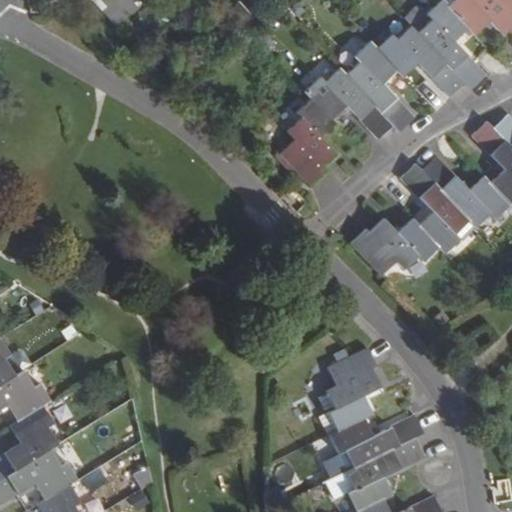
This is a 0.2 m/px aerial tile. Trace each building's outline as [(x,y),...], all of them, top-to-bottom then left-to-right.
[(102,0),(109,6),(104,11),(120,28),(140,10),(133,1),(133,0),(102,0)] [(468,29),(473,36),(489,21),(496,29),(503,36),(511,26),(511,0),(473,0),(471,2),(468,0),(459,0),(449,9),(468,29)] [(417,33),(464,83),(471,90),(486,76),(467,57),(454,42),(468,29),(448,8),(441,1),(427,14),(432,20),(417,33)] [(377,49),(397,70),(404,77),(418,64),(431,77),(450,96),(464,83),(417,33),(411,27),(397,40),(392,36),(377,49)] [(346,75),(393,124),(400,131),(414,118),(402,105),(382,84),(397,70),(377,49),(371,43),(356,56),(360,62),(346,75)] [(306,92),(311,98),(332,120),(346,106),(360,120),(378,139),(393,124),(346,75),(340,69),(326,83),(320,78),(306,92)] [(280,153),(298,172),(311,186),(326,171),(323,167),(337,153),(331,147),(325,140),(339,127),(332,120),(311,98),(298,111),(302,116),(287,130),(295,139),(280,153)] [(511,120),(507,115),(492,129),(511,150),(511,120)] [(511,150),(492,129),(486,123),(471,137),(482,148),(503,170),(488,184),(509,206),(511,209),(511,150)] [(509,206),(488,184),(483,178),(468,192),(453,176),(435,158),(420,172),(468,221),(474,228),(490,214),(495,219),(509,206)] [(468,221),(420,172),(414,165),(399,179),(417,198),(432,213),(416,227),(436,248),(442,254),(459,240),(454,234),(468,221)] [(436,248),(416,227),(411,221),(396,234),(388,225),(382,220),(367,234),(363,230),(348,244),(380,276),(395,263),(402,270),(417,257),(422,262),(436,248)] [(474,228),(468,221),(454,234),(461,241),(475,229),(474,228)] [(0,383),(14,375),(3,358),(10,354),(0,338),(0,383)] [(366,348),(354,354),(326,367),(335,385),(325,390),(334,409),(328,412),(336,429),(363,416),(370,412),(361,394),(371,389),(379,385),(370,368),(375,365),(366,348)] [(14,375),(0,383),(0,408),(6,405),(17,422),(42,405),(50,400),(40,384),(33,388),(22,370),(14,375)] [(42,405),(17,422),(9,426),(20,443),(4,454),(0,456),(0,480),(50,449),(58,444),(47,426),(53,422),(42,405)] [(336,429),(328,433),(337,452),(344,449),(352,466),(412,436),(421,431),(412,414),(389,425),(372,434),(363,416),(336,429)] [(352,466),(344,470),(353,488),(346,491),(356,510),(382,497),(391,492),(381,474),(398,465),(422,453),(412,436),(352,466)] [(50,449),(0,480),(0,503),(9,498),(34,483),(44,499),(69,484),(76,479),(66,463),(61,467),(50,449)] [(344,470),(323,480),(332,499),(346,491),(353,488),(344,470)] [(69,484),(44,499),(37,504),(41,511),(77,511),(74,505),(79,501),(69,484)] [(356,510),(350,511),(440,511),(441,511),(431,495),(418,502),(396,511),(390,511),(382,497),(356,510)]
